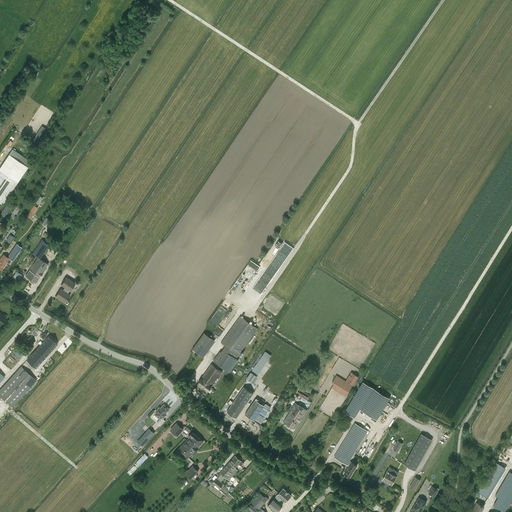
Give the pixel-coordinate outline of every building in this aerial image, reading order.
[(12,149),(0,167),(0,199),(3,202),(31,161),(12,149)] [(36,202),(39,204),(44,198),(40,195),(36,202)] [(0,219),(2,220),(10,207),(7,205),(0,214),(0,219)] [(30,218),(37,207),(34,205),(27,216),(30,218)] [(10,243),(14,236),(10,234),(6,240),(10,243)] [(41,240),(32,253),(38,257),(40,258),(48,245),(41,240)] [(3,254),(0,258),(0,269),(1,270),(7,262),(9,264),(12,260),(12,261),(22,247),(17,244),(8,257),(3,254)] [(268,264),(268,267),(269,267),(270,265),(274,266),(275,259),(265,256),(263,264),(266,264),(266,263),(268,264)] [(38,257),(25,276),(35,282),(48,264),(40,258),(38,257)] [(18,281),(22,275),(16,271),(12,277),(18,281)] [(60,289),(55,296),(65,303),(70,295),(67,293),(69,290),(70,291),(75,283),(66,277),(61,284),(65,287),(63,290),(60,289)] [(238,360),(236,358),(258,328),(240,316),(221,342),(225,346),(215,361),(225,368),(230,371),(238,360)] [(40,345),(48,353),(57,344),(48,336),(46,339),(44,337),(47,335),(45,332),(41,336),(42,337),(42,338),(43,339),(42,340),(44,341),(40,345)] [(202,356),(214,339),(204,332),(192,349),(202,356)] [(20,358),(25,351),(18,344),(12,351),(20,358)] [(36,367),(48,353),(40,345),(27,360),(36,367)] [(251,371),(257,375),(266,362),(260,358),(251,371)] [(30,373),(33,370),(24,363),(21,366),(30,373)] [(208,390),(222,371),(211,364),(197,383),(208,390)] [(0,395),(12,407),(36,380),(21,366),(0,389),(0,395)] [(351,372),(345,381),(353,385),(359,376),(351,372)] [(348,392),(351,387),(335,377),(332,382),(348,392)] [(355,418),(360,409),(377,419),(390,398),(363,381),(344,411),(355,418)] [(245,405),(253,393),(244,386),(235,399),(245,405)] [(236,418),(245,405),(235,399),(227,411),(236,418)] [(255,399),(245,414),(254,420),(255,419),(260,423),(264,417),(266,414),(269,409),(264,406),(264,405),(255,399)] [(289,425),(301,406),(295,403),(283,422),(289,425)] [(165,413),(169,409),(164,404),(160,408),(159,407),(155,411),(156,412),(155,414),(160,419),(157,422),(161,425),(165,420),(163,418),(166,414),(165,413)] [(295,429),(307,410),(301,406),(289,425),(295,429)] [(177,435),(183,429),(176,423),(170,429),(177,435)] [(355,423),(334,457),(349,466),(344,474),(350,477),(357,465),(349,461),(367,431),(355,423)] [(149,428),(137,441),(142,446),(154,433),(149,428)] [(190,437),(179,448),(188,457),(203,441),(193,431),(188,436),(190,437)] [(415,470),(432,439),(421,433),(404,464),(415,470)] [(398,452),(402,443),(398,441),(393,449),(398,452)] [(140,465),(148,456),(145,453),(136,462),(140,465)] [(235,455),(220,472),(226,478),(228,479),(232,474),(230,473),(239,464),(241,466),(244,463),(242,461),(241,461),(235,455)] [(489,497),(504,465),(496,461),(481,493),(489,497)] [(130,475),(137,469),(134,466),(127,472),(130,475)] [(191,479),(198,471),(193,466),(185,474),(191,479)] [(389,467),(385,475),(394,480),(398,472),(389,467)] [(496,495),(498,497),(493,505),(504,511),(509,503),(511,498),(511,472),(510,471),(496,495)] [(394,480),(385,475),(383,479),(391,484),(394,480)] [(415,490),(420,480),(415,477),(410,487),(415,490)] [(211,481),(209,483),(212,485),(218,490),(219,489),(221,486),(223,484),(216,478),(213,482),(211,481)] [(434,496),(438,490),(432,486),(429,493),(434,496)] [(274,498),(268,505),(275,511),(276,511),(282,505),(279,502),(281,499),(285,502),(291,495),(283,488),(274,498)] [(256,511),(268,499),(265,496),(265,497),(260,493),(243,511),(256,511)] [(419,497),(414,507),(419,510),(421,511),(426,501),(425,500),(419,497)] [(477,502),(471,511),(480,511),(484,506),(477,502)]
